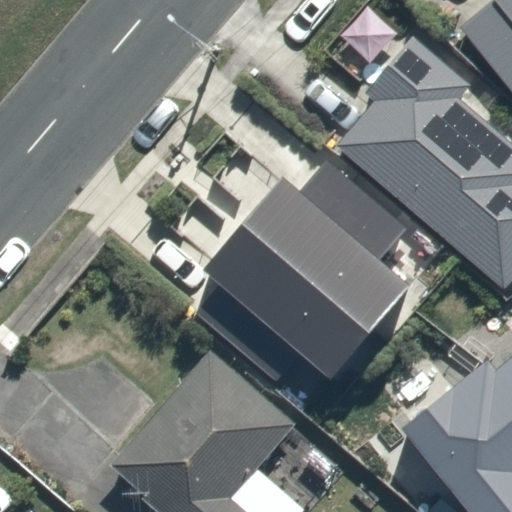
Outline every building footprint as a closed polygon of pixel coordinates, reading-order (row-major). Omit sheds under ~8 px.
[(511,0),(497,0),(473,19),(511,66),(511,0)] [(386,94),(347,139),(511,278),(511,126),(471,93),(481,81),(424,32),(378,87),(386,94)] [(234,274),(206,306),(289,378),(318,346),(344,368),(425,274),(397,250),(422,222),(340,151),(314,180),(296,165),(216,258),(234,274)] [(501,346),(415,416),(491,511),(511,511),(511,355),(510,357),(501,346)] [(57,470),(104,511),(209,511),(188,492),(245,427),(161,353),(57,470)]
